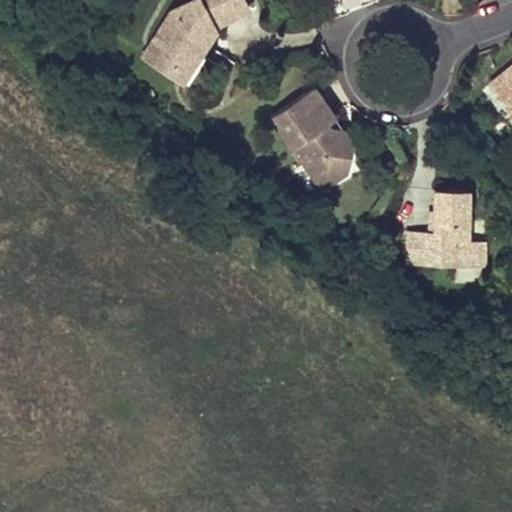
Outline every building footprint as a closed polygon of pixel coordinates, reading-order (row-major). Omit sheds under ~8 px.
[(160,16),(142,45),(155,53),(155,64),(177,77),(200,42),(232,28),(220,0),(183,0),(186,4),(160,16)] [(155,53),(142,45),(131,60),(172,84),(177,77),(155,64),(155,53)] [(511,54),(482,78),(503,104),(511,114),(511,54)] [(308,89),(262,119),(305,183),(322,188),(337,179),(342,160),(318,126),(327,120),(317,104),(308,89)] [(511,114),(503,104),(492,112),(511,135),(511,114)] [(318,126),(342,160),(345,148),(327,120),(318,126)] [(305,183),(313,195),(322,188),(305,183)] [(464,189),(431,190),(431,228),(431,265),(474,265),(475,241),(465,241),(465,225),(464,189)] [(486,224),(465,225),(465,241),(475,241),(474,265),(486,266),(486,224)] [(431,228),(406,228),(405,265),(431,265),(431,228)]
